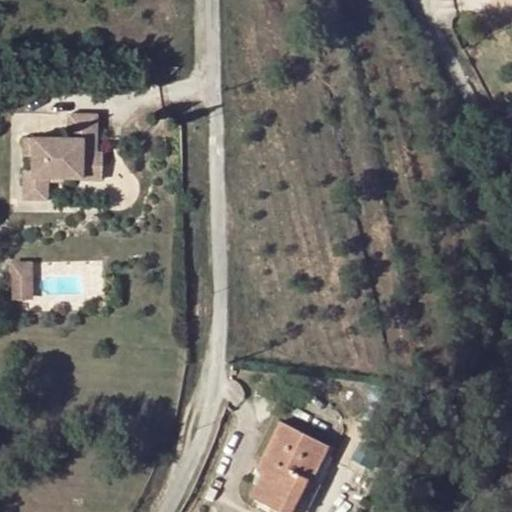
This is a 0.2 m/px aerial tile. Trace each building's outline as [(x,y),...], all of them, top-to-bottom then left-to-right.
[(97,111),(75,110),(74,132),(36,130),(36,132),(25,133),(24,150),(35,151),(34,166),(24,165),(23,193),(45,194),(47,170),(81,171),(82,147),(97,147),(97,111)] [(82,147),(81,171),(81,174),(104,174),(105,147),(97,147),(82,147)] [(35,151),(24,150),(24,165),(34,166),(35,151)] [(39,299),(37,261),(15,262),(17,300),(39,299)] [(295,511),(330,447),(280,421),(259,464),(258,468),(259,471),(263,475),(252,495),(284,511),(295,511)]
